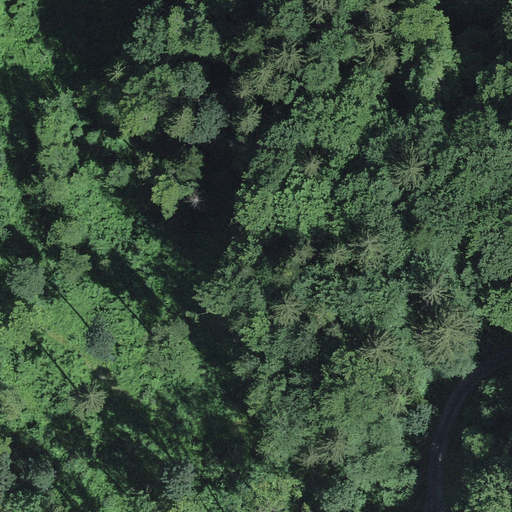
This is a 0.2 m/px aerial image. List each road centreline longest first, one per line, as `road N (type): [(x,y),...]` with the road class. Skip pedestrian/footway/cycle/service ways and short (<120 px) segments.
road 1 (track): [(0,299),(178,412),(248,430)]
road 2 (track): [(0,320),(19,381),(125,511)]
road 3 (track): [(511,357),(474,381),(444,427),(436,511)]
